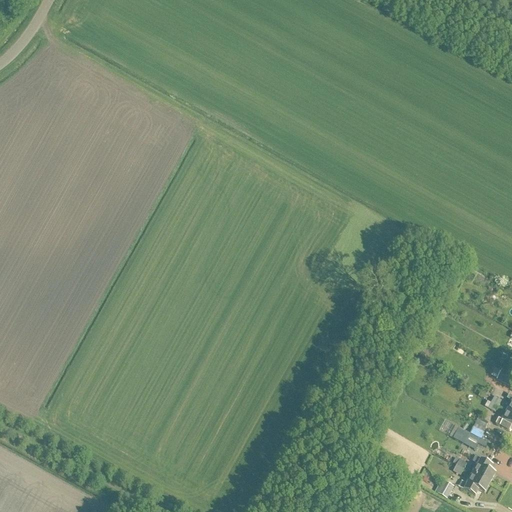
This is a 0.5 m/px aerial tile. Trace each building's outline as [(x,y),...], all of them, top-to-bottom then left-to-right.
[(511,377),(502,372),(498,380),(497,381),(509,388),(511,381),(511,377)] [(488,402),(498,407),(501,402),(493,398),(492,401),(489,399),(488,402)] [(495,414),(498,407),(488,402),(484,408),(495,414)] [(511,428),(511,415),(506,412),(501,422),(498,421),(496,425),(509,432),(511,428)] [(475,426),(484,431),(488,424),(478,419),(475,426)] [(475,426),(469,436),(455,428),(449,438),(475,452),(480,442),(479,441),(484,431),(475,426)] [(438,458),(456,467),(463,472),(469,462),(462,458),(461,459),(443,449),(438,458)] [(471,476),(489,486),(494,476),(488,473),(491,467),(480,461),(480,462),(476,460),(474,464),(477,466),(471,476)] [(460,477),(463,472),(456,467),(453,473),(460,477)] [(484,495),(489,486),(471,476),(466,485),(461,483),(458,488),(475,497),(478,492),(484,495)] [(446,500),(453,488),(444,483),(437,495),(446,500)]
